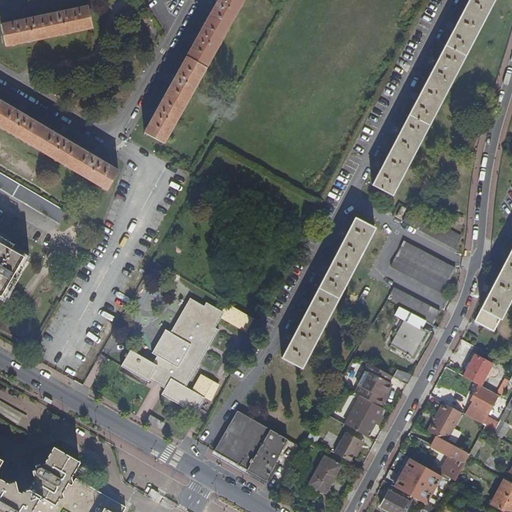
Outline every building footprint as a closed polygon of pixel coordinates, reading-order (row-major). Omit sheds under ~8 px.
[(145,132),(155,138),(164,143),(243,0),(213,0),(212,0),(215,5),(216,5),(209,17),(204,26),(200,33),(199,32),(193,35),(195,39),(197,39),(177,74),(176,73),(170,76),(173,80),(174,81),(158,109),(157,108),(151,111),(153,115),(155,115),(145,132)] [(468,0),(372,184),(392,194),(492,0),(468,0)] [(25,19),(25,20),(2,25),(7,46),(93,28),(89,6),(65,11),(65,10),(59,7),(57,13),(33,18),(32,17),(27,14),(25,19)] [(0,126),(108,190),(120,171),(102,160),(102,159),(100,153),(95,156),(68,140),(68,139),(66,133),(62,135),(61,136),(27,116),(28,115),(26,110),(21,112),(21,113),(0,100),(0,126)] [(0,189),(59,224),(67,212),(0,172),(0,189)] [(409,209),(403,221),(456,248),(462,236),(409,209)] [(356,217),(282,358),(302,368),(375,228),(356,217)] [(0,236),(0,299),(4,302),(20,274),(30,257),(28,255),(13,247),(15,244),(0,236)] [(404,241),(391,266),(443,293),(456,268),(404,241)] [(483,308),(476,320),(494,330),(500,318),(501,318),(511,297),(511,249),(482,307),(483,308)] [(395,287),(389,299),(434,323),(441,311),(395,287)] [(153,363),(151,362),(130,349),(129,350),(130,351),(121,367),(122,366),(143,379),(147,381),(147,382),(148,383),(150,378),(165,387),(161,395),(162,396),(163,395),(195,414),(194,415),(195,415),(206,398),(206,397),(211,401),(220,386),(202,376),(193,391),(186,387),(219,331),(220,331),(215,328),(224,314),(225,313),(206,302),(205,303),(206,303),(204,306),(190,298),(189,299),(190,300),(170,333),(167,330),(166,330),(152,353),(155,355),(157,356),(153,363)] [(422,328),(427,321),(423,318),(404,309),(400,317),(407,321),(392,346),(412,357),(412,355),(411,355),(425,332),(426,332),(426,331),(422,328)] [(475,355),(464,376),(480,385),(481,386),(493,364),(475,355)] [(389,381),(392,376),(367,362),(355,384),(358,386),(354,392),(367,399),(381,406),(388,394),(387,393),(392,383),(389,381)] [(398,370),(394,377),(408,384),(412,376),(410,374),(398,370)] [(477,391),(476,390),(471,399),(473,400),(467,413),(466,415),(483,424),(499,396),(481,386),(480,385),(477,391)] [(353,419),(349,426),(368,437),(376,423),(379,425),(384,417),(380,415),(384,408),(381,406),(367,399),(356,420),(353,419)] [(462,413),(443,402),(428,431),(437,436),(447,441),(462,413)] [(504,422),(511,409),(507,407),(500,420),(504,422)] [(237,411),(215,450),(266,479),(288,439),(237,411)] [(309,437),(316,443),(321,436),(321,437),(332,421),(320,413),(314,423),(317,425),(309,437)] [(146,423),(161,429),(165,422),(150,415),(146,423)] [(504,422),(500,420),(493,433),(501,438),(508,424),(504,422)] [(346,432),(335,453),(351,462),(363,441),(346,432)] [(447,441),(437,436),(430,448),(449,458),(444,467),(429,458),(425,466),(442,476),(449,480),(451,477),(456,480),(470,454),(447,441)] [(0,511),(123,511),(126,507),(76,478),(66,497),(62,495),(69,482),(67,481),(79,461),(53,446),(33,457),(36,469),(32,470),(35,479),(29,488),(18,492),(15,480),(7,483),(0,478),(0,461),(1,460),(0,459),(0,511)] [(325,457),(310,484),(326,493),(341,466),(325,457)] [(425,466),(410,458),(395,487),(427,504),(442,476),(425,466)] [(506,511),(511,511),(511,482),(505,479),(491,504),(506,511)] [(381,506),(391,511),(406,511),(411,503),(390,492),(381,506)]
